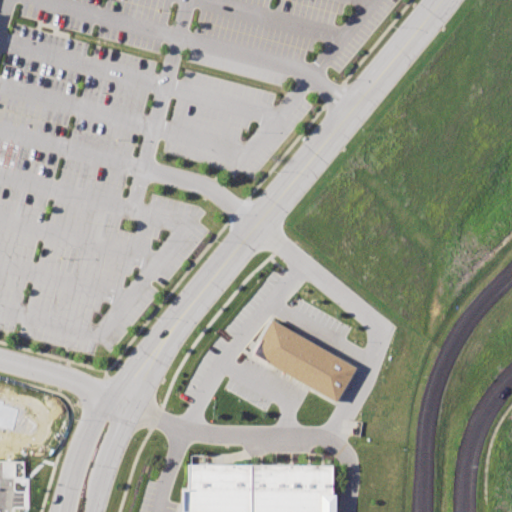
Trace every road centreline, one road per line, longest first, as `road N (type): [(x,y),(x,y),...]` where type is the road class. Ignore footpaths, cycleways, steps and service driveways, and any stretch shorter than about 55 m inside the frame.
road 1 (residential): [(117,407),(446,0)]
road 2 (motorway): [(465,511),(477,429),(511,376)]
road 3 (motorway): [(439,373),(422,511)]
road 4 (residential): [(117,407),(90,420),(58,511)]
road 5 (residential): [(117,407),(0,362)]
road 6 (motorway): [(511,272),(479,306),(439,373)]
